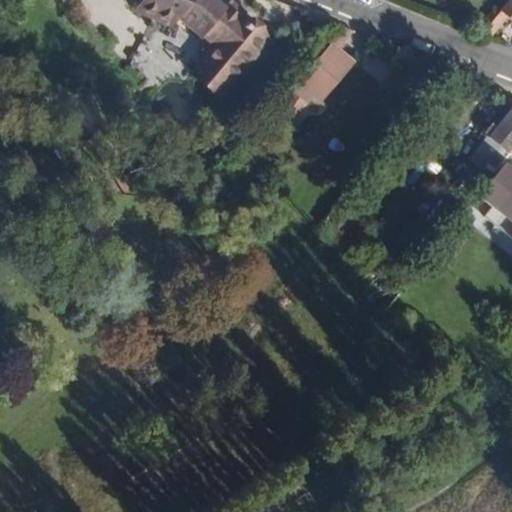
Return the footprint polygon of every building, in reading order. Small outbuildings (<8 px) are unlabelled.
[(176,17),(201,38),(203,36),(215,46),(203,60),(193,72),(219,94),(267,40),(230,9),(225,13),(209,0),(139,0),(137,3),(172,21),(176,17)] [(511,0),(509,0),(484,30),(491,37),(507,19),(511,22),(511,0)] [(203,36),(201,38),(192,49),(203,60),(215,46),(203,36)] [(347,64),(330,49),(299,86),(316,100),(347,64)] [(509,155),(511,151),(511,108),(488,139),(509,155)] [(511,174),(501,166),(477,196),(492,209),(511,183),(511,174)] [(511,183),(492,209),(511,224),(511,183)] [(511,224),(492,209),(484,219),(511,241),(511,224)]
